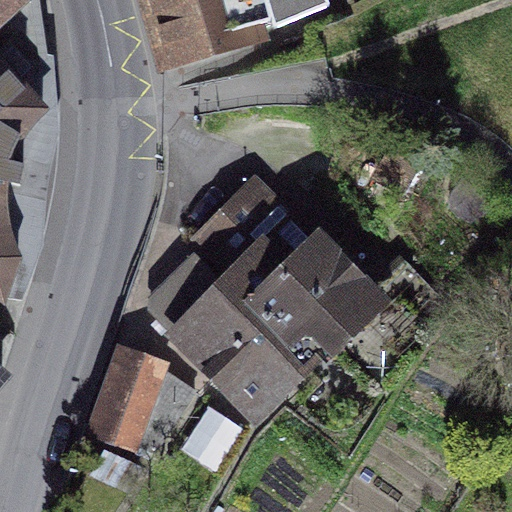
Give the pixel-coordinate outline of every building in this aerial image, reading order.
[(0,0),(0,15),(16,0),(0,0)] [(32,0),(16,0),(0,15),(0,294),(1,295),(16,259),(4,234),(0,196),(0,194),(2,174),(13,145),(26,124),(41,110),(42,68),(32,0)] [(143,0),(165,62),(343,3),(341,0),(143,0)] [(221,284),(308,368),(394,278),(340,230),(323,248),(252,179),(194,238),(231,274),(221,284)] [(195,258),(146,304),(255,418),(308,368),(221,284),(195,258)] [(133,438),(160,360),(125,348),(98,425),(133,438)] [(185,447),(219,466),(244,422),(211,403),(185,447)]
